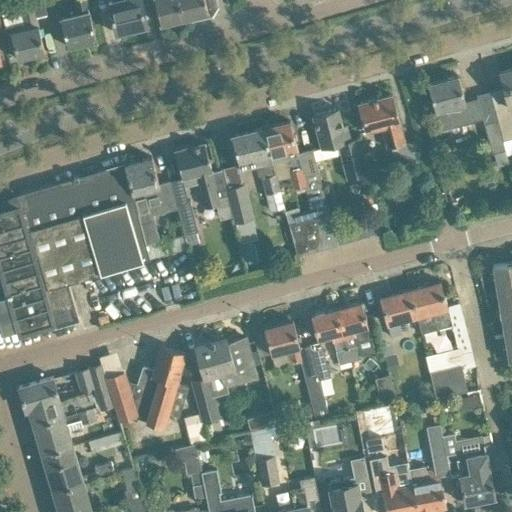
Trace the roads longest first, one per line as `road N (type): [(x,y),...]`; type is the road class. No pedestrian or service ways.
road 1 (residential): [(0,175),(511,28)]
road 2 (residential): [(0,366),(454,241)]
road 3 (tertiary): [(103,106),(480,0)]
road 4 (residential): [(265,23),(0,101)]
road 5 (residential): [(489,381),(454,241)]
